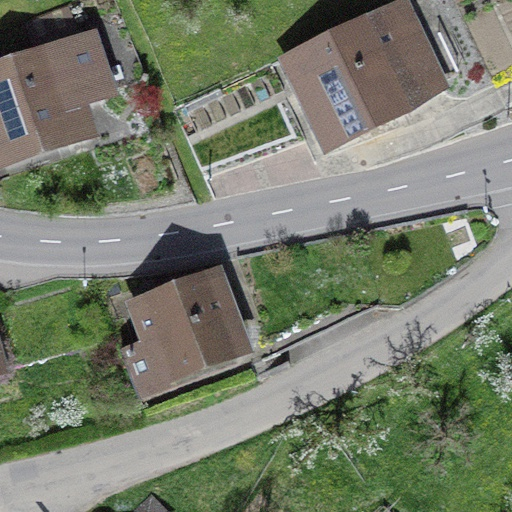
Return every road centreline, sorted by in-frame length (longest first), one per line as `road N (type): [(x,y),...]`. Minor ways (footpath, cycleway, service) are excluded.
road 1 (unclassified): [(511,264),(492,286),(242,408),(22,472)]
road 2 (unclassified): [(511,171),(254,224),(60,247),(0,238)]
